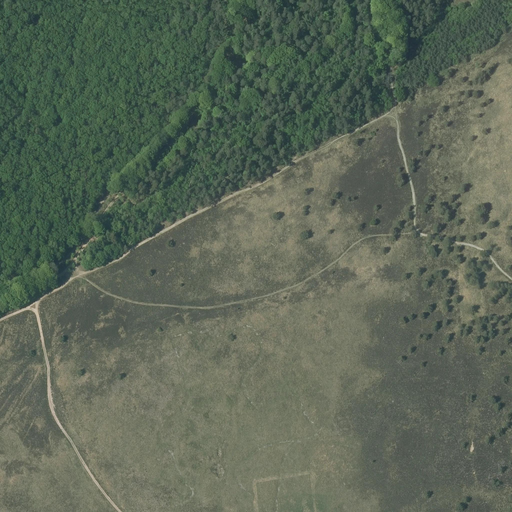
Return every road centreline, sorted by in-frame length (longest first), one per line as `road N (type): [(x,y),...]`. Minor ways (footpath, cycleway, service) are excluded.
road 1 (track): [(416,232),(363,238),(304,281),(213,306),(142,304),(77,275)]
road 2 (track): [(395,102),(270,178),(77,275)]
road 3 (track): [(76,257),(107,208),(215,87),(250,0)]
road 4 (track): [(102,200),(207,89),(241,0)]
road 5 (track): [(39,299),(52,411),(120,511)]
